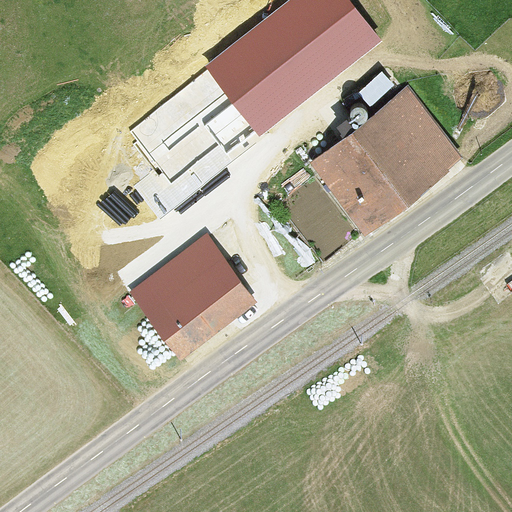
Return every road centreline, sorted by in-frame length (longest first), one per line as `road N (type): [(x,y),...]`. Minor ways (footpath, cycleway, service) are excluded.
road 1 (tertiary): [(20,511),(511,157)]
road 2 (track): [(407,233),(397,287),(326,289)]
